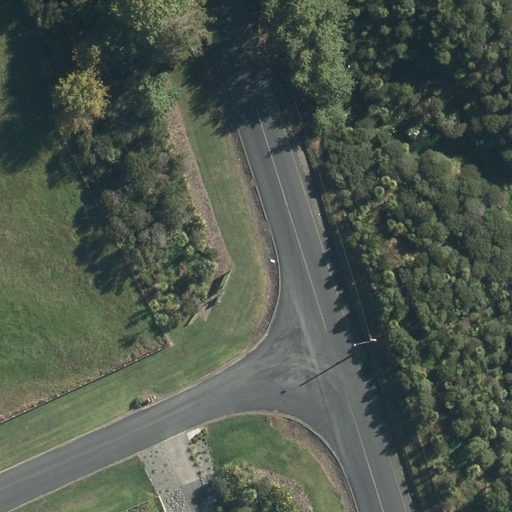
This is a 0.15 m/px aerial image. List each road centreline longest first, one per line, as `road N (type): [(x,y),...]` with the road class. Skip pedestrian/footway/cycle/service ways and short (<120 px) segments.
road 1 (unclassified): [(215,0),(331,346)]
road 2 (residential): [(0,497),(331,346)]
road 3 (unclassified): [(331,346),(383,511)]
